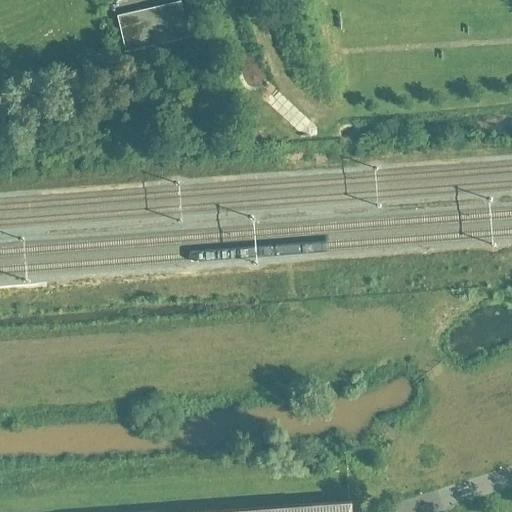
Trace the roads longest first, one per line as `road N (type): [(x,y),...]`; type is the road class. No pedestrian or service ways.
road 1 (track): [(509,477),(421,352),(402,341),(255,354)]
road 2 (track): [(251,0),(280,79),(310,111)]
